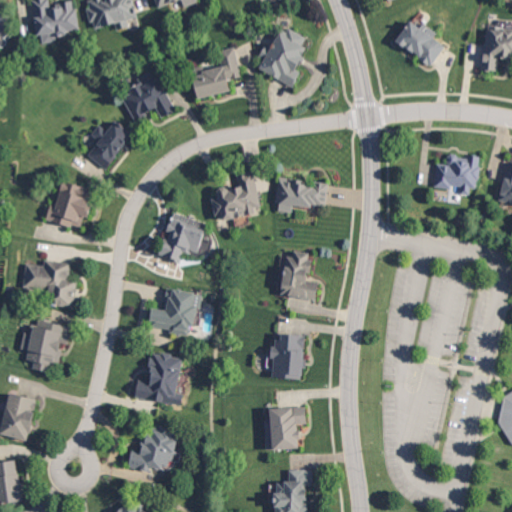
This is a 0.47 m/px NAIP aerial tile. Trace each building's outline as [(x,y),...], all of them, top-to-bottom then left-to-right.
[(34,0),(40,43),(57,41),(56,33),(79,30),(75,0),(50,4),(49,0),(34,0)] [(86,0),(94,29),(116,23),(117,29),(129,26),(126,18),(137,16),(133,0),(86,0)] [(400,38),(433,64),(450,42),(425,22),(423,25),(415,19),(400,38)] [(296,84),(310,56),(308,54),(312,46),(305,43),(309,36),(287,25),(276,49),(265,43),(255,64),(296,84)] [(511,28),(488,25),(483,68),(500,70),(501,56),(511,57),(511,28)] [(241,76),(236,46),(221,49),(224,67),(195,72),(200,97),(236,90),(233,78),(241,76)] [(135,120),(159,109),(162,117),(177,111),(162,76),(151,80),(151,79),(131,87),(133,92),(125,96),(135,120)] [(138,133),(118,118),(109,130),(101,123),(92,133),(100,140),(90,153),(109,169),(138,133)] [(435,186),(452,188),(452,184),(461,185),(460,192),(471,194),(471,187),(479,188),(482,156),(449,152),(448,164),(438,162),(435,186)] [(511,160),(508,160),(502,200),(511,201),(511,160)] [(262,211),(254,170),(238,173),(240,184),(214,190),(220,219),(262,211)] [(295,204),(329,207),(332,181),(281,176),(278,210),(294,212),(295,204)] [(49,218),(83,227),(86,215),(93,216),(100,189),(65,180),(59,203),(54,201),(49,218)] [(161,253),(182,260),(186,248),(203,254),(213,223),(175,210),(168,230),(169,230),(161,253)] [(279,294),(313,300),(316,282),(305,280),(309,253),(285,250),(279,294)] [(27,262),(25,287),(55,290),(53,304),(77,306),(80,279),(72,278),(74,262),(46,259),(45,264),(27,262)] [(194,333),(195,324),(200,325),(203,301),(201,301),(202,291),(169,286),(166,308),(156,307),(153,327),(194,333)] [(22,348),(30,350),(28,359),(35,360),(34,367),(60,372),(69,323),(40,317),(38,324),(32,323),(30,331),(26,330),(22,348)] [(272,377),(300,380),(302,351),(307,349),(309,330),(279,329),(279,340),(273,339),(272,377)] [(138,396),(188,405),(190,395),(181,393),(187,357),(154,351),(151,369),(156,370),(154,382),(141,380),(138,396)] [(511,511),(497,511),(492,511),(491,511),(511,511),(511,390),(505,395),(499,421),(511,441),(511,511)] [(0,433),(30,439),(34,418),(23,416),(27,396),(8,392),(0,432),(0,433)] [(266,449),(296,449),(295,422),(308,422),(309,398),(275,398),(274,409),(264,409),(266,449)] [(132,448),(129,465),(151,471),(153,465),(173,469),(182,431),(156,425),(152,443),(145,441),(143,450),(132,448)] [(0,462),(0,503),(24,499),(17,459),(0,462)] [(275,511),(298,511),(307,511),(306,485),(313,484),(312,468),(275,469),(275,511)] [(151,511),(140,496),(117,511),(151,511)]
